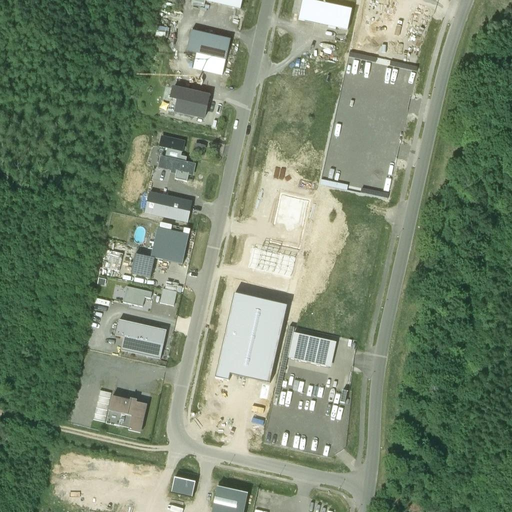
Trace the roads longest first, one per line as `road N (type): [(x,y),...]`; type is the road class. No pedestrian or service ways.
road 1 (unclassified): [(369,488),(184,446),(175,428),(268,0)]
road 2 (unclassified): [(369,488),(386,324),(432,108),(466,0)]
road 3 (track): [(179,443),(159,451),(0,414)]
